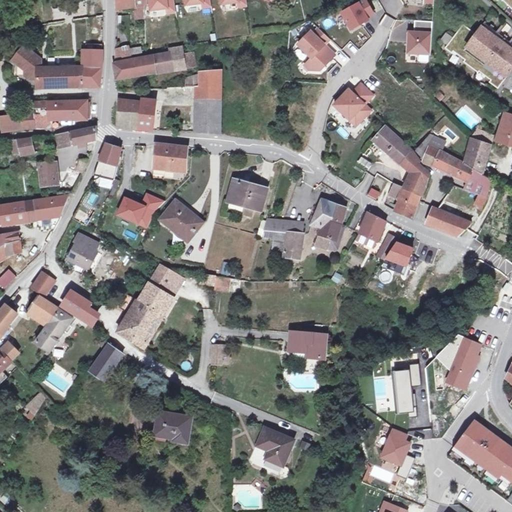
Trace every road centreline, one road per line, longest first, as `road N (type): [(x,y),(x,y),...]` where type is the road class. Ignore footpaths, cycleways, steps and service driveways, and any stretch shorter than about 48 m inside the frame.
road 1 (unclassified): [(511,271),(391,216),(280,152),(103,136)]
road 2 (unclassified): [(103,136),(46,254),(0,303)]
road 3 (unclassified): [(103,136),(110,0)]
